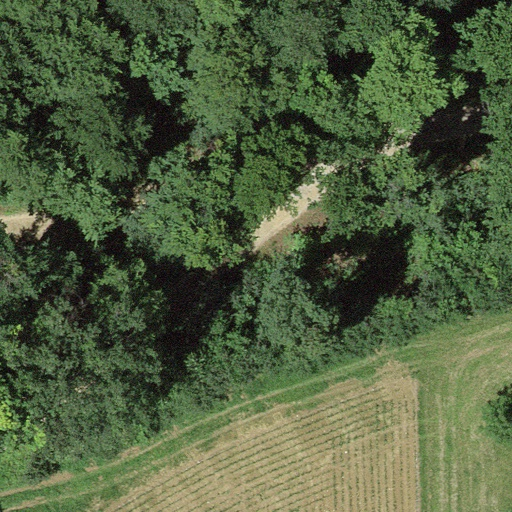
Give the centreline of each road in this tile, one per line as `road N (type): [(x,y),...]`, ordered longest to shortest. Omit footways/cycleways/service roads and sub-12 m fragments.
road 1 (track): [(0,231),(363,142),(511,124)]
road 2 (track): [(363,142),(0,461)]
